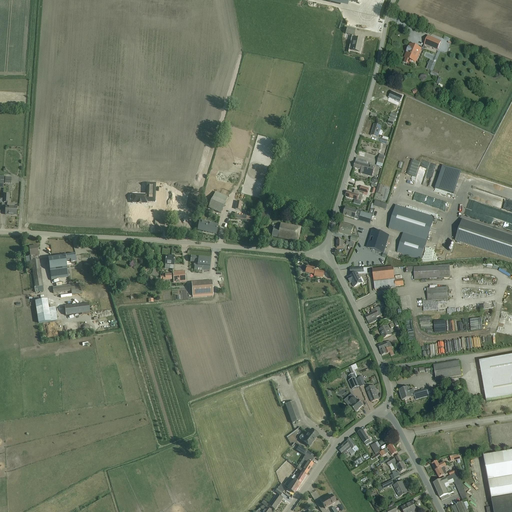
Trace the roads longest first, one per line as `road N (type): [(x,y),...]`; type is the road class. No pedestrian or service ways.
road 1 (unclassified): [(0,232),(329,252)]
road 2 (tertiary): [(329,252),(393,0)]
road 3 (tertiary): [(383,408),(389,391),(381,366),(329,252)]
road 4 (tertiary): [(288,511),(345,435),(383,408)]
